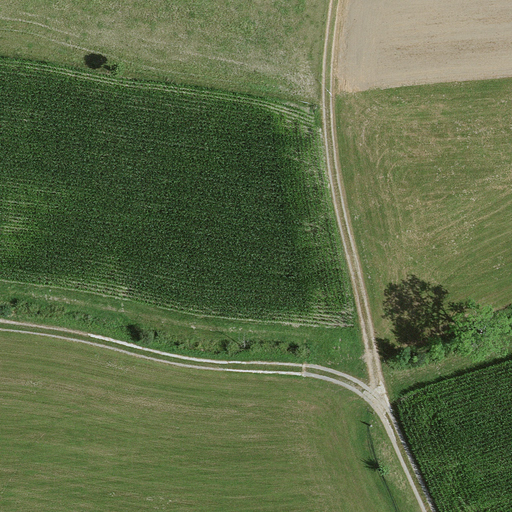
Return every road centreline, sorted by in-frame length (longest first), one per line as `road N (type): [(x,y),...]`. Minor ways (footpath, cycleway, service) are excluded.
road 1 (track): [(428,511),(383,410),(331,167),(326,76),(334,0)]
road 2 (track): [(0,328),(174,361),(299,371),(340,381),(383,410)]
